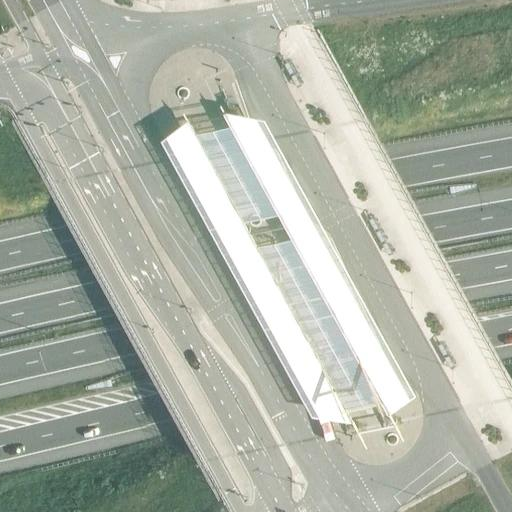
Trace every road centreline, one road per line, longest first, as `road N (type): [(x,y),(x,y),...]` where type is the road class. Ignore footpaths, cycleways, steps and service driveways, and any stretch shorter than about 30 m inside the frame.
road 1 (motorway): [(0,445),(511,330)]
road 2 (motorway): [(0,371),(511,266)]
road 3 (motorway): [(511,217),(0,320)]
road 4 (motorway): [(511,155),(0,257)]
road 5 (secondary): [(4,77),(241,511)]
road 6 (secondary): [(271,492),(41,68)]
